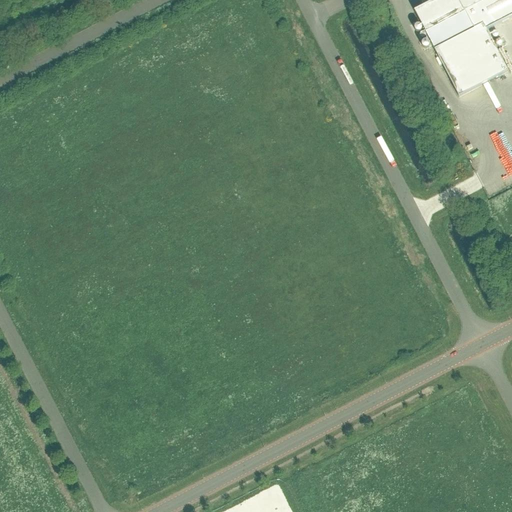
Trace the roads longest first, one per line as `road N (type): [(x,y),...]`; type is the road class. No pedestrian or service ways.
road 1 (unclassified): [(160,0),(0,82),(0,314),(103,511)]
road 2 (unclassified): [(481,345),(302,0)]
road 3 (tertiary): [(160,511),(481,345)]
